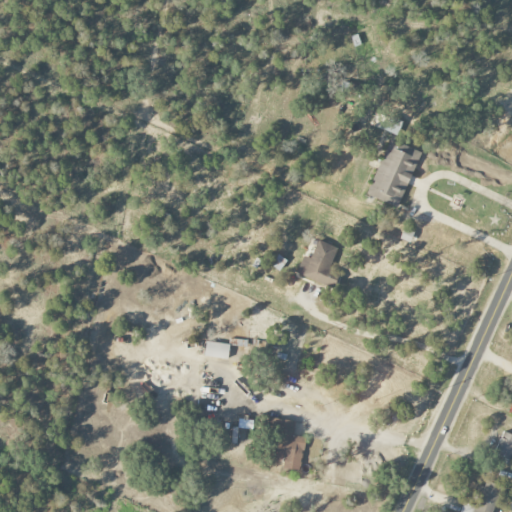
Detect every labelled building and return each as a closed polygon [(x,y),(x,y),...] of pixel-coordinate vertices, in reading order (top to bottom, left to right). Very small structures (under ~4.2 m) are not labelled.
[(420,152),(389,140),(366,196),(398,209),(420,152)] [(399,239),(410,243),(414,233),(404,229),(399,239)] [(339,249),(318,240),(310,258),(304,256),(296,274),(323,286),(339,249)] [(228,359),(229,343),(205,342),(204,357),(228,359)] [(283,469),(301,471),(304,437),(293,436),(295,421),(277,419),(274,461),(283,461),(283,469)] [(510,459),(511,454),(511,435),(502,432),(494,454),(510,459)]
